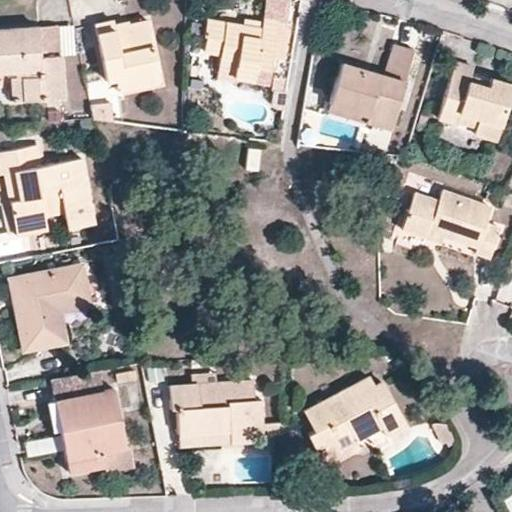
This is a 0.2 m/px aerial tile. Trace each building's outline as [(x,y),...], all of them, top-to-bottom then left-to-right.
[(283,19),(286,0),(262,0),(260,16),(283,19)] [(258,26),(260,18),(241,15),(240,23),(258,26)] [(146,25),(144,16),(125,20),(125,17),(110,20),(113,32),(146,25)] [(280,56),(286,20),(283,19),(260,16),(260,18),(258,26),(240,23),(204,16),(201,32),(203,33),(201,47),(217,50),(214,74),(231,77),(232,73),(264,79),(269,54),(280,56)] [(155,66),(146,25),(113,32),(110,20),(110,17),(92,21),(104,77),(112,76),(155,66)] [(73,51),(71,21),(56,22),(58,52),(73,51)] [(58,52),(56,22),(0,25),(0,67),(8,67),(20,66),(22,97),(61,94),(58,52)] [(386,126),(409,45),(390,40),(380,72),(338,60),(326,100),(364,111),(362,118),(386,126)] [(493,137),(510,82),(487,75),(486,78),(485,84),(466,79),(468,72),(470,64),(451,59),(435,115),(453,121),(454,119),(457,109),(476,115),(472,125),(471,130),(493,137)] [(22,97),(20,66),(8,67),(11,97),(22,97)] [(158,81),(155,66),(112,76),(115,89),(158,81)] [(485,84),(486,78),(468,72),(466,79),(485,84)] [(280,107),(283,87),(280,87),(282,76),(270,73),(267,99),(273,105),(280,107)] [(110,118),(108,100),(88,102),(90,115),(110,118)] [(364,111),(326,100),(324,107),(362,118),(364,111)] [(59,117),(58,108),(46,108),(46,118),(59,117)] [(472,125),(476,115),(457,109),(454,119),(472,125)] [(421,127),(426,112),(418,110),(414,125),(421,127)] [(92,220),(79,155),(39,163),(35,143),(0,149),(0,172),(3,171),(14,169),(19,196),(9,198),(13,220),(43,214),(42,210),(62,206),(63,210),(66,225),(92,220)] [(255,167),(257,146),(245,144),(243,166),(255,167)] [(19,196),(14,169),(3,171),(9,198),(19,196)] [(490,199),(495,186),(488,182),(482,196),(490,199)] [(482,220),(488,204),(438,187),(434,198),(411,189),(398,226),(424,234),(426,227),(440,232),(474,243),(471,249),(486,254),(496,225),(482,220)] [(46,228),(43,214),(13,220),(16,234),(46,228)] [(438,239),(440,232),(426,227),(424,234),(438,239)] [(52,305),(50,296),(81,289),(75,261),(5,275),(19,343),(58,335),(52,305)] [(83,299),(81,289),(50,296),(52,305),(83,299)] [(161,377),(159,362),(143,365),(146,379),(161,377)] [(134,376),(133,368),(114,372),(115,380),(134,376)] [(123,446),(111,387),(101,389),(97,369),(49,379),(53,399),(58,427),(67,469),(102,462),(103,462),(101,451),(123,447),(123,446)] [(213,380),(212,369),(188,370),(189,381),(213,380)] [(402,421),(379,378),(372,382),(366,373),(301,407),(312,428),(306,432),(318,454),(352,436),(378,423),(382,431),(402,421)] [(259,420),(257,396),(251,397),(250,377),(213,380),(189,381),(166,383),(168,405),(173,405),(175,430),(227,427),(228,439),(248,437),(248,427),(260,426),(259,420)] [(58,427),(53,399),(45,401),(50,429),(58,427)] [(280,434),(281,419),(259,420),(260,426),(264,426),(264,434),(280,434)] [(448,434),(442,421),(430,421),(439,439),(448,434)] [(228,439),(227,427),(175,430),(176,443),(228,439)] [(53,433),(23,439),(26,453),(56,447),(53,433)] [(323,464),(357,446),(352,436),(318,454),(323,464)] [(132,465),(128,445),(123,446),(123,447),(101,451),(103,462),(102,462),(104,471),(132,465)]
